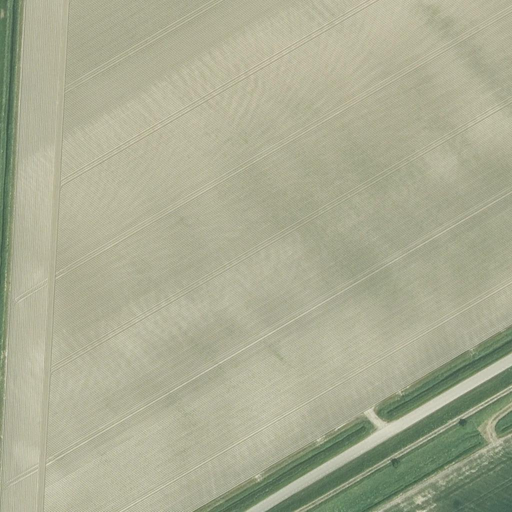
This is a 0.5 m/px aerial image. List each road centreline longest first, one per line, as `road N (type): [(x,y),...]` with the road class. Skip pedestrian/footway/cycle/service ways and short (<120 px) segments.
road 1 (unclassified): [(255,511),(511,360)]
road 2 (track): [(298,511),(511,387)]
